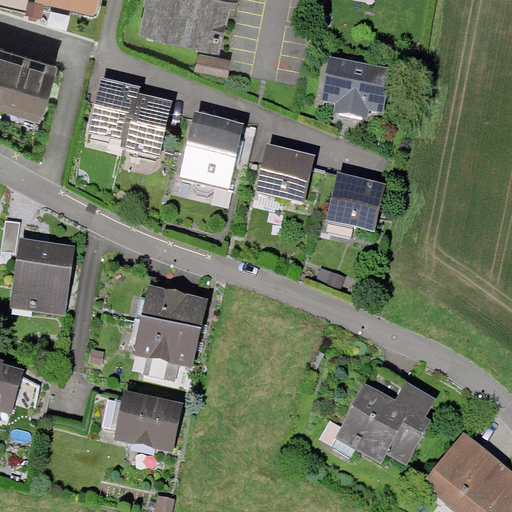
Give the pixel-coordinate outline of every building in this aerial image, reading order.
[(95,0),(45,0),(94,11),(95,0)] [(231,0),(143,0),(137,29),(221,49),(231,0)] [(197,52),(194,70),(229,75),(231,58),(197,52)] [(393,74),(330,60),(321,104),(384,117),(393,74)] [(47,91),(0,76),(0,106),(38,119),(47,91)] [(140,95),(100,86),(88,140),(120,147),(118,153),(160,162),(172,109),(139,101),(140,95)] [(242,133),(194,122),(180,184),(228,195),(242,133)] [(315,162),(267,152),(257,197),(305,207),(315,162)] [(389,193),(337,181),(326,225),(379,237),(389,193)] [(76,253),(21,245),(10,314),(65,322),(76,253)] [(211,308),(150,295),(135,360),(197,373),(211,308)] [(25,376),(0,369),(0,414),(13,419),(25,376)] [(368,393),(338,445),(382,471),(390,457),(412,469),(435,430),(429,426),(438,410),(408,392),(397,410),(368,393)] [(190,413),(127,399),(117,445),(180,459),(190,413)] [(511,511),(511,475),(462,437),(422,488),(452,511),(511,511)]
